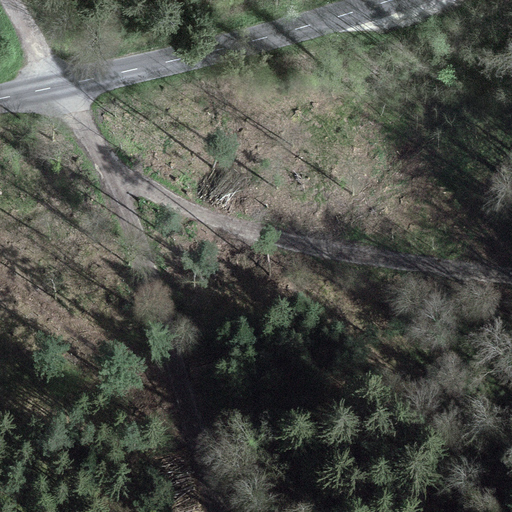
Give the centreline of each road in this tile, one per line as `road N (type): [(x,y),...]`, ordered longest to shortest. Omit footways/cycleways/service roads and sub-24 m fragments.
road 1 (track): [(217,511),(152,281),(110,168),(52,84),(12,0)]
road 2 (track): [(110,168),(201,213),(266,233),(361,258),(511,276)]
road 3 (tertiary): [(0,96),(395,0)]
